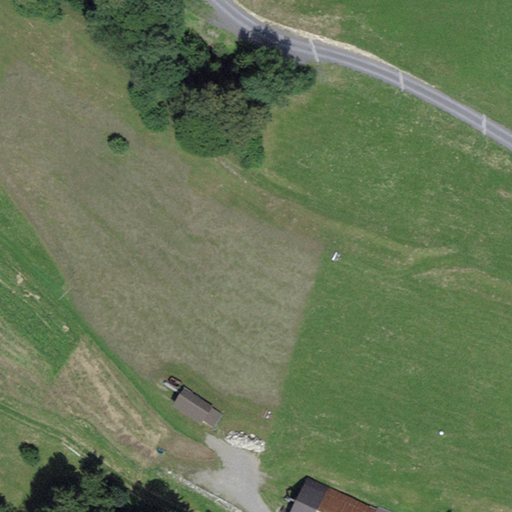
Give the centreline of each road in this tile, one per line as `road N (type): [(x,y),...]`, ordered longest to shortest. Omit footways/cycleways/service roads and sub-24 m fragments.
road 1 (unclassified): [(511,141),(386,73),(264,33),(218,0)]
road 2 (track): [(181,511),(75,441),(0,404)]
